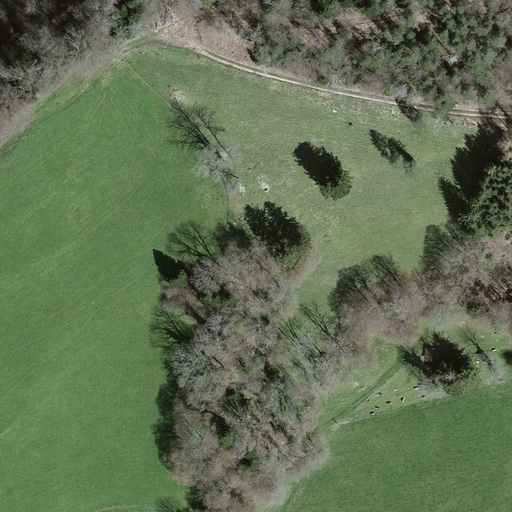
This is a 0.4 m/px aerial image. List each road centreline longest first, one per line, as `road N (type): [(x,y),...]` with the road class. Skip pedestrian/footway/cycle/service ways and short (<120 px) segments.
road 1 (track): [(224,261),(309,310),(400,347),(403,357),(329,424),(282,511)]
road 2 (track): [(172,31),(247,66),(349,93),(511,116)]
road 3 (track): [(212,9),(296,24),(368,22),(459,0)]
